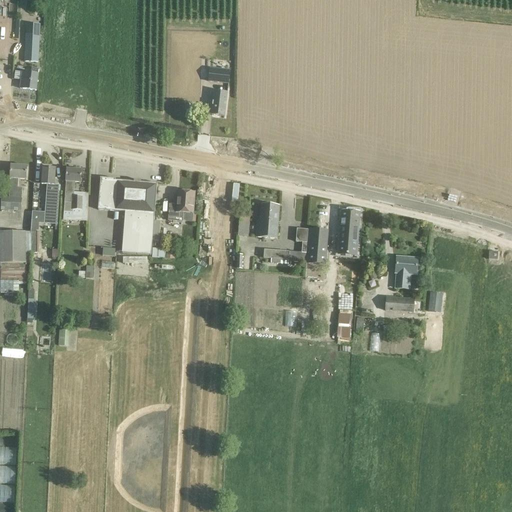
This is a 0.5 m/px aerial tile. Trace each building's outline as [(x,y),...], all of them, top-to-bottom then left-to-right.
[(27,30),(25,62),(38,63),(40,31),(40,27),(27,26),(27,30)] [(201,35),(171,34),(169,100),(199,101),(201,35)] [(36,91),(38,74),(39,69),(31,69),(31,73),(22,72),(20,89),(36,91)] [(209,69),(208,83),(229,85),(230,71),(209,69)] [(214,91),(211,115),(225,117),(227,93),(214,91)] [(11,166),(10,179),(9,198),(2,197),(1,210),(21,211),(22,188),(17,188),(18,179),(26,180),(27,167),(11,166)] [(57,225),(57,224),(59,192),(60,186),(57,186),(57,178),(55,178),(55,169),(43,168),(42,185),(47,185),(44,224),(57,225)] [(66,183),(64,212),(72,213),(72,216),(88,216),(88,195),(82,194),(82,197),(74,197),(75,182),(81,183),(82,170),(80,170),(74,169),(74,170),(67,169),(66,182),(66,183)] [(116,180),(116,179),(100,178),(100,179),(101,179),(98,210),(125,212),(123,241),(152,244),(157,184),(158,185),(158,184),(141,183),(141,181),(139,181),(139,183),(135,182),(135,181),(134,181),(134,182),(115,180),(116,180)] [(183,213),(193,214),(195,193),(179,192),(178,205),(170,205),(168,221),(183,222),(183,213)] [(257,220),(256,237),(277,239),(279,206),(261,205),(260,220),(257,220)] [(343,211),(339,254),(356,255),(360,212),(343,211)] [(239,216),(238,237),(248,238),(250,217),(239,216)] [(306,263),(308,230),(297,229),(296,242),(302,243),(302,253),(264,250),(264,259),(271,259),(271,264),(288,265),(288,261),(306,263)] [(308,230),(306,263),(326,264),(328,232),(308,230)] [(31,263),(31,253),(31,232),(0,232),(0,263),(0,264),(0,294),(19,294),(19,285),(26,285),(26,263),(31,263)] [(114,258),(115,249),(104,248),(103,256),(114,258)] [(165,259),(165,249),(153,249),(152,258),(165,259)] [(489,251),(489,259),(498,260),(498,252),(489,251)] [(397,258),(396,274),(397,274),(396,288),(409,290),(410,275),(417,275),(418,259),(397,258)] [(94,279),(95,267),(86,267),(86,279),(94,279)] [(29,290),(27,315),(33,316),(35,290),(29,290)] [(386,298),(385,311),(414,314),(415,300),(386,298)] [(357,318),(356,332),(363,333),(364,319),(357,318)] [(59,330),(58,346),(68,347),(69,330),(59,330)] [(370,351),(378,351),(379,334),(371,333),(370,351)] [(7,348),(7,356),(22,356),(23,348),(7,348)] [(0,500),(13,502),(16,446),(0,445),(0,500)]
